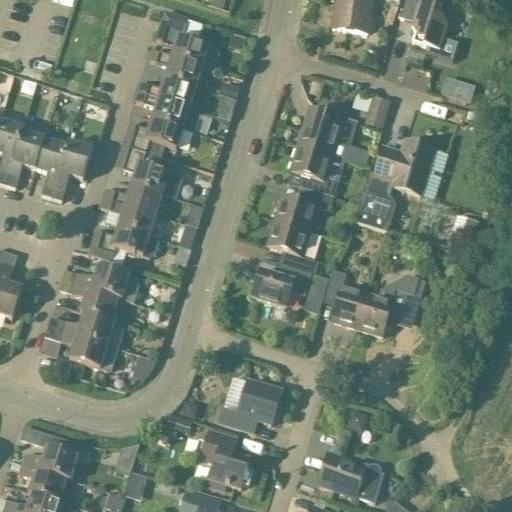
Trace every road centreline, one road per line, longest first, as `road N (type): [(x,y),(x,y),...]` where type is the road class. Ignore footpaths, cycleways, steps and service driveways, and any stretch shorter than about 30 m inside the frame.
road 1 (residential): [(282,0),(186,336)]
road 2 (residential): [(186,336),(167,381),(137,414),(106,419),(21,397)]
road 3 (residential): [(79,217),(142,17)]
road 4 (track): [(438,454),(511,320)]
road 5 (residential): [(21,397),(66,257)]
road 6 (residential): [(325,373),(281,511)]
road 7 (residential): [(325,373),(378,388),(438,454)]
road 8 (residential): [(186,336),(325,373)]
